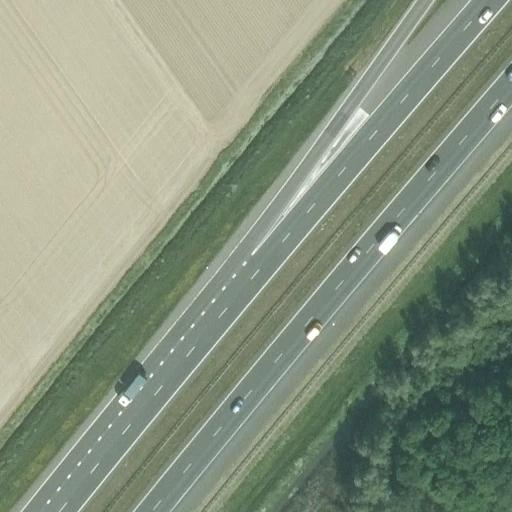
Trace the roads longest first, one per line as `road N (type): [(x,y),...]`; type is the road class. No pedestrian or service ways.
road 1 (motorway): [(153,511),(511,83)]
road 2 (motorway): [(491,0),(248,282)]
road 3 (motorway): [(426,0),(245,248),(248,282)]
road 4 (motorway): [(248,282),(62,511)]
